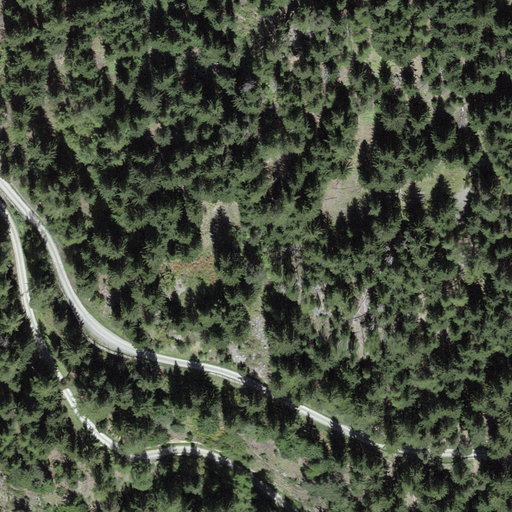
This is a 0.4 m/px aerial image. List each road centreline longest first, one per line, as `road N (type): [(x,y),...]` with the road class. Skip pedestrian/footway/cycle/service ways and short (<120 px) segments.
road 1 (track): [(511,459),(379,445),(257,383),(108,337),(85,317),(40,226),(0,178)]
road 2 (track): [(0,205),(43,345),(88,423),(107,442),(138,454),(202,450),(237,465),(295,511)]
